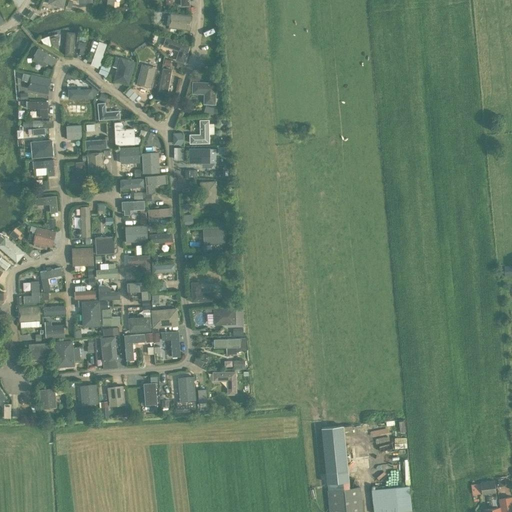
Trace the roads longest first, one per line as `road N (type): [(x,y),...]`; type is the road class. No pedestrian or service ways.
road 1 (residential): [(14,375),(11,275),(63,250),(54,100),(63,64),(77,63),(167,128)]
road 2 (residential): [(167,128),(187,357),(173,366),(14,375)]
road 3 (residential): [(200,0),(200,26),(167,128)]
